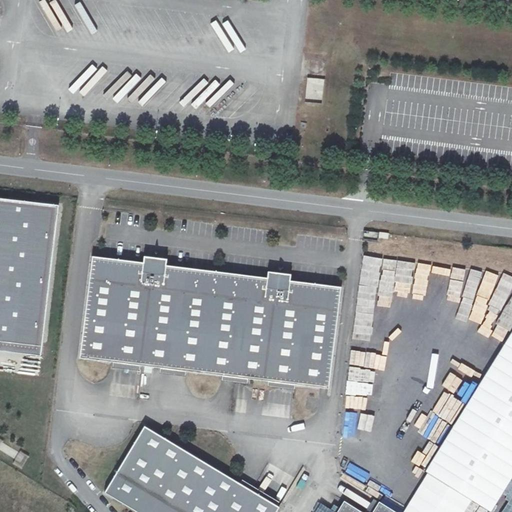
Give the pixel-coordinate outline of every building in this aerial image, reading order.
[(0,312),(47,318),(61,207),(0,199),(0,312)] [(379,238),(380,233),(364,231),(363,240),(379,241),(379,238)] [(325,389),(338,288),(286,281),(287,275),(264,272),(264,278),(162,266),(163,260),(140,257),(140,263),(88,256),(75,358),(325,389)] [(384,288),(386,275),(364,273),(362,285),(384,288)] [(0,332),(45,338),(47,318),(0,312),(0,332)] [(511,476),(511,334),(427,470),(430,472),(473,499),(491,510),(511,476)] [(145,424),(106,490),(141,511),(273,511),(278,504),(145,424)] [(464,511),(473,499),(430,472),(405,511),(464,511)] [(400,511),(378,498),(369,511),(366,511),(343,498),(334,511),(400,511)]
